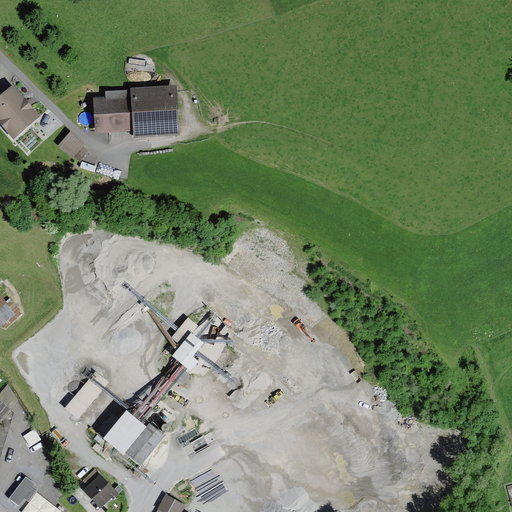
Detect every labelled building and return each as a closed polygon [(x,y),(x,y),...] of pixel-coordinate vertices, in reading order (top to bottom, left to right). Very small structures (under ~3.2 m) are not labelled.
[(14,86),(0,97),(0,123),(14,140),(41,117),(14,86)] [(106,98),(93,98),(95,133),(134,131),(134,138),(178,136),(176,88),(105,92),(106,98)] [(71,133),(58,147),(72,160),(85,146),(71,133)] [(0,296),(0,324),(2,327),(16,315),(0,296)] [(173,342),(184,350),(201,327),(190,318),(173,342)] [(17,401),(7,386),(0,393),(0,461),(14,414),(10,409),(17,401)] [(127,412),(103,440),(123,457),(126,454),(141,466),(165,438),(149,425),(146,428),(127,412)] [(31,445),(41,439),(35,430),(25,437),(31,445)] [(117,494),(95,469),(83,480),(88,486),(83,490),(100,509),(117,494)] [(35,484),(27,478),(9,499),(19,507),(25,500),(29,502),(39,490),(33,486),(35,484)] [(60,511),(38,494),(23,511),(60,511)] [(180,511),(182,509),(162,499),(155,511),(180,511)]
